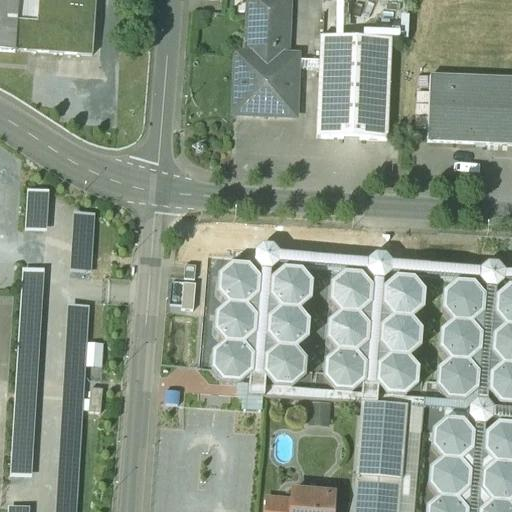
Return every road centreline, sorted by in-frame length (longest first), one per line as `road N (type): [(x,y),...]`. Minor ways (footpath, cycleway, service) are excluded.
road 1 (residential): [(511,216),(153,193)]
road 2 (residential): [(129,511),(153,193)]
road 3 (residential): [(153,193),(170,0)]
road 4 (residential): [(0,117),(87,170),(153,193)]
